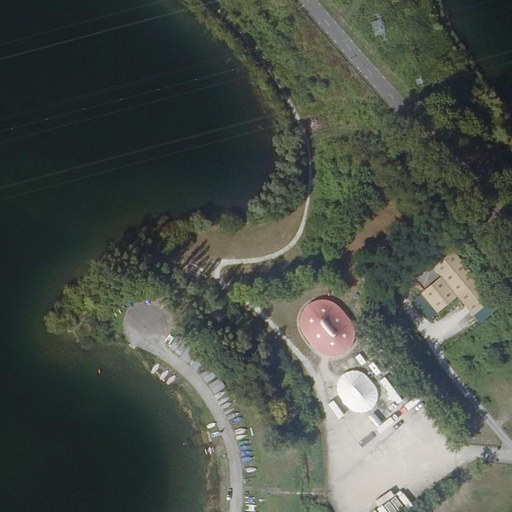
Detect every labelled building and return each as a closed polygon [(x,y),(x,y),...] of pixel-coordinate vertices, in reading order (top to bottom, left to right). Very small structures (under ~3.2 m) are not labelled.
[(435,269),(443,279),(459,299),(475,318),(495,302),(454,253),(435,269)] [(459,299),(443,279),(423,295),(439,315),(459,299)] [(303,311),(303,329),(321,353),(343,353),(354,344),(354,326),(344,313),(339,313),(339,330),(335,325),(330,325),(323,316),(327,316),(335,310),(328,301),(317,301),(303,311)] [(178,336),(170,347),(189,362),(197,352),(178,336)] [(351,411),(367,400),(382,421),(389,416),(377,400),(380,398),(370,384),(379,377),(362,354),(349,364),(359,378),(338,393),(351,411)] [(191,367),(199,371),(203,363),(194,359),(191,367)] [(201,373),(207,383),(217,376),(211,367),(201,373)] [(208,385),(215,394),(226,386),(219,377),(208,385)] [(399,388),(382,399),(386,406),(404,395),(399,388)] [(360,408),(354,413),(368,430),(373,425),(360,408)] [(390,427),(404,418),(401,413),(387,421),(390,427)] [(204,443),(210,440),(207,431),(201,433),(204,443)]
